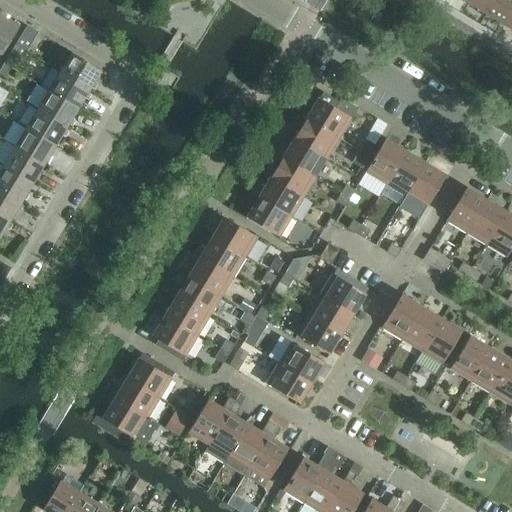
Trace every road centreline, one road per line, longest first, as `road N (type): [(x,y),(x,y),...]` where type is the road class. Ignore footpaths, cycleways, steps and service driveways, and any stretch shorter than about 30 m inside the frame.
road 1 (residential): [(0,317),(141,77),(15,0)]
road 2 (residential): [(482,135),(262,0)]
road 3 (residential): [(309,426),(399,272)]
road 4 (residential): [(454,511),(309,426)]
road 5 (residential): [(399,272),(482,135)]
